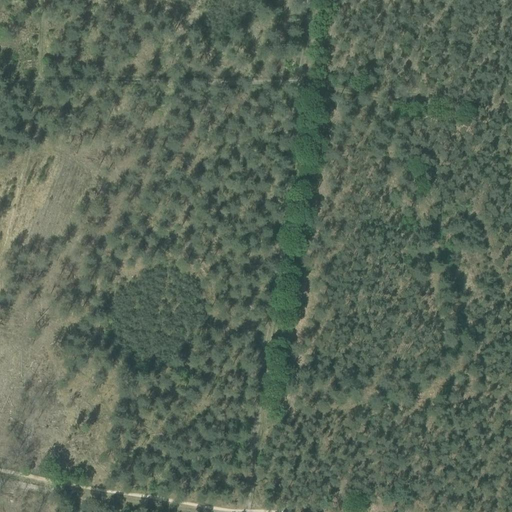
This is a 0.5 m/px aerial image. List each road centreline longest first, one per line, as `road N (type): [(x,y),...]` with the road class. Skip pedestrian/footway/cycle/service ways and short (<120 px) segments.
road 1 (track): [(244,511),(297,85)]
road 2 (track): [(297,85),(0,81)]
road 3 (track): [(0,480),(192,511)]
